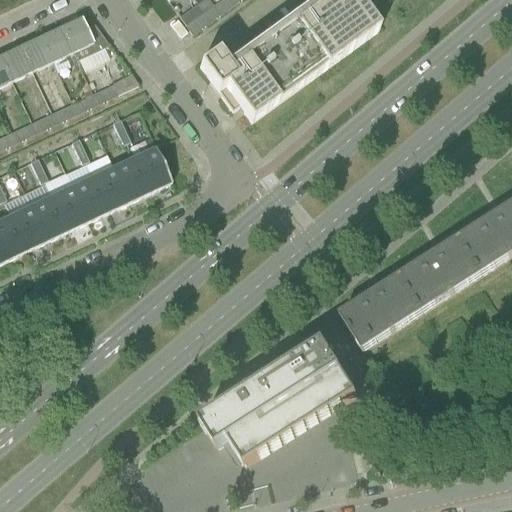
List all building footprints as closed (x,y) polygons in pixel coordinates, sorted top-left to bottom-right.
[(377,34),(352,0),(344,0),(233,81),(230,76),(216,57),(198,71),(231,116),(238,111),(250,127),(377,34)] [(238,0),(225,0),(222,3),(228,11),(240,2),(238,0)] [(205,1),(196,8),(202,17),(204,16),(212,10),(205,1)] [(212,10),(204,16),(210,24),(228,11),(222,3),(212,10)] [(210,24),(204,16),(202,17),(196,8),(178,21),(190,39),(210,24)] [(80,23),(59,33),(70,57),(75,65),(108,49),(93,28),(84,32),(80,23)] [(59,33),(39,42),(50,66),(70,57),(59,33)] [(39,42),(19,52),(30,76),(50,66),(39,42)] [(19,52),(0,60),(0,64),(10,85),(30,76),(19,52)] [(0,64),(0,89),(10,85),(0,64)] [(111,89),(96,96),(101,106),(115,99),(111,89)] [(85,102),(70,109),(75,118),(89,111),(85,102)] [(70,109),(50,118),(55,127),(75,118),(70,109)] [(50,118),(30,128),(34,137),(55,127),(50,118)] [(119,125),(111,128),(116,139),(124,135),(119,125)] [(30,128),(17,134),(21,143),(34,137),(30,128)] [(124,135),(116,139),(121,150),(129,146),(124,135)] [(0,153),(14,147),(10,137),(0,141),(0,153)] [(82,155),(77,144),(70,147),(75,158),(82,155)] [(133,162),(149,197),(170,187),(154,152),(133,162)] [(82,155),(75,158),(80,169),(88,166),(82,155)] [(106,159),(85,169),(91,182),(108,217),(129,207),(112,172),(106,159)] [(133,162),(112,172),(129,207),(149,197),(133,162)] [(36,163),(29,167),(32,174),(34,178),(41,174),(36,163)] [(41,174),(34,178),(39,189),(46,185),(41,174)] [(91,182),(71,192),(87,227),(108,217),(91,182)] [(71,192),(50,201),(66,236),(87,227),(71,192)] [(32,194),(2,209),(7,218),(37,203),(32,194)] [(50,201),(29,211),(45,246),(66,236),(50,201)] [(511,209),(460,243),(483,279),(511,260),(511,209)] [(29,211),(8,221),(25,256),(45,246),(29,211)] [(8,221),(0,224),(0,257),(4,266),(25,256),(8,221)] [(460,243),(399,281),(423,318),(483,279),(460,243)] [(423,318),(399,281),(339,320),(362,356),(423,318)] [(211,420),(199,428),(216,455),(228,447),(244,471),(356,400),(329,358),(323,348),(243,399),(211,420)]
